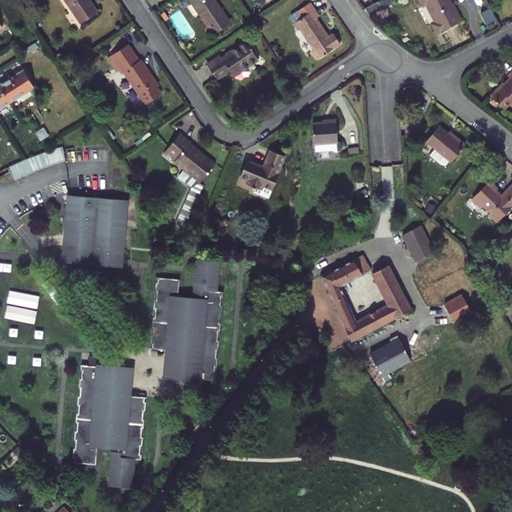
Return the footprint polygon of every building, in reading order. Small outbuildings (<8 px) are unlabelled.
[(67,0),(82,21),(96,12),(88,0),(67,0)] [(99,10),(92,0),(88,0),(96,12),(99,10)] [(195,0),(197,1),(199,0),(206,11),(204,13),(218,33),(235,21),(220,0),(195,0)] [(197,1),(204,13),(206,11),(199,0),(197,1)] [(322,15),(312,0),(300,9),(306,17),(297,22),(302,29),(304,28),(317,47),(315,49),(321,58),(344,42),(337,31),(331,35),(319,17),(322,15)] [(379,0),(369,6),(374,14),(385,8),(380,0),(379,0)] [(443,31),(467,18),(459,1),(457,2),(455,0),(426,0),(428,2),(431,1),(441,19),(437,21),(443,31)] [(34,51),(42,46),(39,42),(31,47),(34,51)] [(141,59),(130,43),(111,56),(118,66),(122,64),(135,84),(137,83),(144,94),(143,95),(147,101),(162,91),(158,85),(160,84),(155,75),(153,77),(151,74),(153,72),(143,58),(141,59)] [(248,43),(224,59),(220,62),(218,59),(209,65),(219,80),(232,71),(236,76),(260,60),(248,43)] [(27,69),(2,84),(13,101),(38,86),(27,69)] [(511,107),(511,80),(509,83),(505,88),(503,86),(495,95),(511,109),(511,107)] [(2,84),(0,85),(0,109),(13,101),(2,84)] [(345,139),(344,118),(320,120),(322,140),(323,147),(344,146),(343,139),(345,139)] [(47,125),(43,127),(48,135),(52,133),(47,125)] [(457,138),(452,133),(443,125),(431,138),(442,148),(436,154),(446,163),(450,164),(455,159),(456,160),(470,144),(459,135),(457,138)] [(48,135),(43,127),(40,129),(45,137),(48,135)] [(181,156),(178,158),(178,159),(185,166),(186,164),(195,172),(188,179),(193,184),(205,181),(203,180),(218,164),(202,149),(201,150),(194,143),(196,140),(186,131),(168,150),(170,152),(173,149),(178,154),(181,156)] [(52,148),(43,151),(38,153),(32,156),(25,159),(18,162),(12,166),(6,170),(12,180),(24,174),(37,169),(49,164),(62,160),(60,146),(52,148)] [(252,163),(249,162),(244,175),(253,179),(251,183),(266,189),(265,193),(274,196),(283,173),(281,173),(288,154),(275,149),(268,167),(253,161),(252,163)] [(511,186),(503,196),(497,190),(499,188),(491,180),(477,193),(485,201),(486,200),(494,208),(493,209),(501,218),(511,207),(511,186)] [(205,181),(193,184),(186,224),(196,226),(205,181)] [(76,195),(73,195),(67,261),(126,266),(126,263),(80,259),(77,259),(74,257),(72,254),(71,252),(72,250),(73,249),(74,247),(75,246),(76,245),(78,245),(79,245),(81,245),(81,235),(79,235),(78,234),(77,233),(75,232),(74,231),(74,230),(73,228),(73,227),(76,195)] [(97,203),(98,197),(76,195),(73,227),(73,228),(74,230),(74,231),(75,232),(77,233),(78,234),(79,235),(81,235),(81,245),(79,245),(78,245),(76,245),(75,246),(74,247),(73,249),(72,250),(71,252),(72,254),(74,257),(77,259),(80,259),(126,263),(127,250),(122,249),(122,245),(121,245),(120,230),(125,229),(123,202),(97,203)] [(127,250),(132,200),(98,197),(97,203),(123,202),(125,229),(120,230),(121,245),(122,245),(122,249),(127,250)] [(444,246),(430,220),(413,229),(427,256),(444,246)] [(364,256),(327,275),(356,340),(417,309),(394,264),(378,272),(394,303),(365,318),(364,316),(361,318),(346,286),(377,270),(371,258),(366,261),(364,256)] [(447,257),(420,272),(434,300),(462,286),(447,257)] [(224,330),(225,321),(222,321),(223,313),(226,313),(227,304),(224,304),(225,296),(227,296),(228,291),(221,290),(224,262),(211,261),(211,266),(207,266),(207,264),(201,264),(198,294),(204,294),(203,299),(181,297),(183,280),(161,278),(161,283),(159,282),(158,291),(160,292),(159,300),(158,300),(157,309),(159,309),(158,318),(156,318),(155,327),(157,327),(156,336),(155,336),(154,344),(156,344),(155,349),(171,350),(170,356),(177,356),(180,375),(202,373),(202,378),(220,379),(220,374),(219,374),(219,366),(221,366),(222,357),(220,356),(220,348),(223,348),(223,339),(221,339),(222,330),(224,330)] [(463,324),(480,313),(469,296),(452,307),(463,324)] [(406,337),(375,353),(387,376),(418,360),(406,337)] [(177,356),(170,356),(168,375),(202,378),(202,373),(180,375),(177,356)] [(81,405),(82,405),(81,414),(80,414),(79,422),(81,422),(80,431),(78,431),(78,440),(79,440),(78,449),(77,449),(76,458),(78,458),(77,463),(99,464),(101,447),(122,449),(121,453),(116,452),(113,478),(120,478),(120,477),(124,477),(123,482),(135,483),(138,454),(144,455),(144,450),(142,450),(143,442),(145,442),(146,433),(144,432),(145,424),(147,424),(147,415),(145,415),(146,406),(148,407),(149,398),(147,398),(147,392),(132,391),(133,386),(126,385),(124,370),(102,372),(103,366),(84,365),(84,370),(85,370),(84,379),(83,379),(82,388),(84,388),(83,396),(81,396),(81,405)] [(126,385),(133,386),(134,369),(103,366),(102,372),(124,370),(126,385)] [(23,443),(15,451),(20,456),(28,448),(23,443)]
